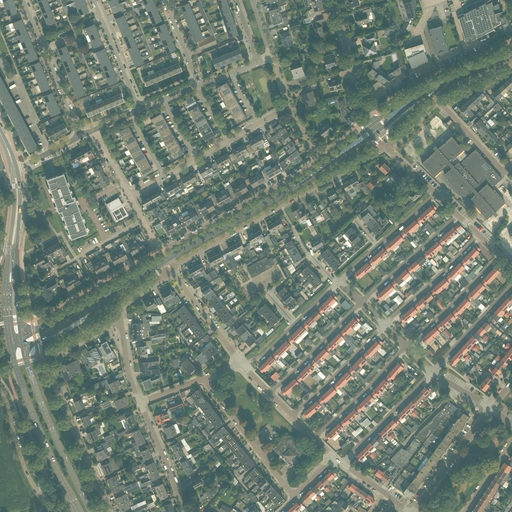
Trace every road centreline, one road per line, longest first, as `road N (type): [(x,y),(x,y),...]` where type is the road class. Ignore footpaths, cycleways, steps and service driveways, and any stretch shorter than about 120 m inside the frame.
road 1 (residential): [(169,266),(386,147)]
road 2 (residential): [(107,511),(45,366),(119,318)]
road 3 (residential): [(315,159),(163,248),(128,196)]
road 4 (tertiary): [(164,260),(327,163)]
road 5 (tertiary): [(9,344),(76,511)]
road 6 (tertiary): [(89,511),(21,345)]
road 7 (residential): [(82,135),(22,0)]
road 8 (residential): [(292,496),(203,380)]
road 9 (unclassified): [(48,510),(0,384)]
road 10 (residential): [(406,347),(501,254)]
road 11 (residential): [(362,304),(458,213)]
road 12 (residential): [(384,325),(477,232)]
road 13 (residential): [(410,511),(489,406)]
road 14 (residential): [(370,126),(333,0)]
road 15 (residential): [(269,393),(362,304)]
road 16 (residential): [(292,415),(384,325)]
road 17 (residential): [(316,438),(406,347)]
road 18 (residential): [(346,462),(431,372)]
